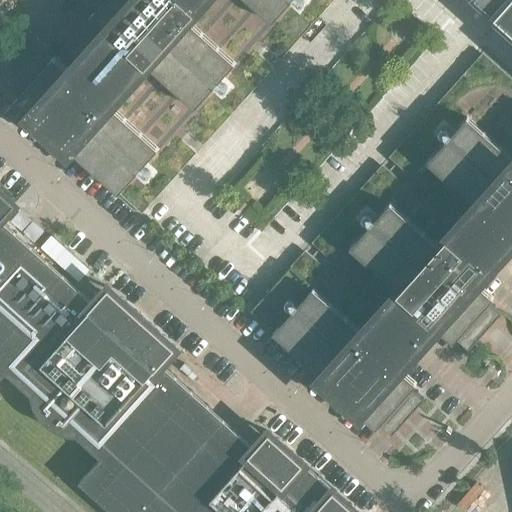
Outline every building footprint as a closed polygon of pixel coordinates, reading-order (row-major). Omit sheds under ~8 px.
[(102,0),(96,8),(112,22),(85,51),(65,74),(49,59),(37,72),(32,67),(25,75),(31,80),(19,93),(67,136),(62,142),(118,192),(135,172),(158,147),(110,104),(128,84),(147,63),(195,106),(235,61),(187,18),(203,0),(248,0),(272,21),(290,0),(102,0)] [(290,0),(272,21),(248,0),(203,0),(187,18),(235,61),(195,106),(147,63),(128,84),(110,104),(158,147),(135,172),(118,192),(141,213),(196,151),(181,138),(183,135),(188,130),(203,144),(273,66),(259,52),(261,49),(265,45),(280,58),(332,0),(290,0)] [(474,0),(511,33),(511,26),(482,0),(474,0)] [(511,0),(482,0),(511,26),(511,0)] [(511,78),(482,52),(388,156),(403,169),(400,173),(397,177),(382,163),(311,241),(326,255),(323,259),(320,262),(305,249),(249,310),(273,331),(288,314),(313,286),(361,330),(381,308),(397,289),(349,246),(390,201),(438,244),(458,222),(475,204),(427,160),(467,116),(511,156),(511,78)] [(458,222),(438,244),(390,201),(349,246),(397,289),(381,308),(361,330),(313,286),(288,314),(273,331),(328,382),(333,376),(381,420),(393,406),(398,412),(405,404),(399,399),(411,386),(395,371),(416,348),(442,320),(458,334),(470,321),(476,326),(483,319),(477,313),(488,300),(473,286),(496,260),(511,242),(511,156),(467,116),(427,160),(475,204),(458,222)] [(100,299),(95,303),(15,230),(0,216),(4,212),(5,206),(5,199),(3,193),(0,189),(0,187),(0,188),(0,187),(0,380),(7,372),(31,394),(34,404),(39,414),(47,423),(56,429),(66,433),(77,435),(101,457),(80,481),(114,511),(355,511),(350,506),(351,505),(285,445),(284,446),(277,442),(269,441),(262,443),(256,447),(231,425),(159,361),(163,355),(165,349),(164,342),(162,336),(158,332),(159,332),(125,301),(124,301),(119,298),(113,297),(106,297),(100,299)]
